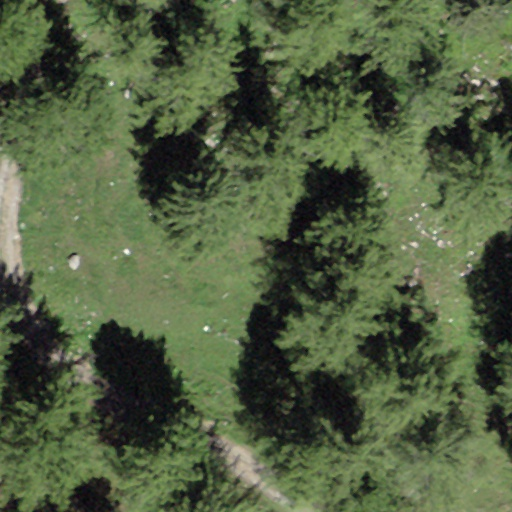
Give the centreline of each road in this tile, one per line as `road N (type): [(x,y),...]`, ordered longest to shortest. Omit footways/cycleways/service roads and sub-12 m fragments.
road 1 (track): [(299,511),(276,487),(137,422),(30,344),(1,291),(0,241)]
road 2 (track): [(0,228),(25,113),(29,15),(21,0)]
